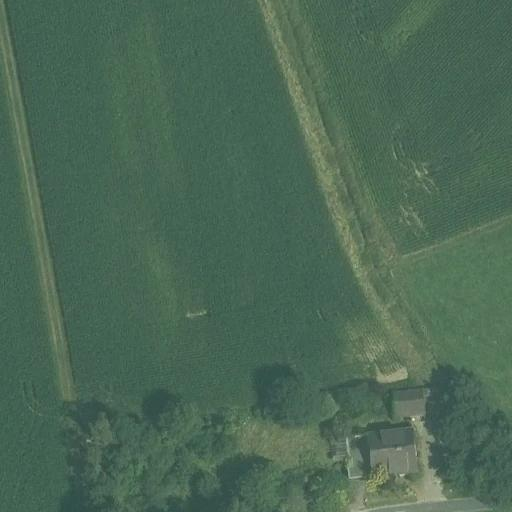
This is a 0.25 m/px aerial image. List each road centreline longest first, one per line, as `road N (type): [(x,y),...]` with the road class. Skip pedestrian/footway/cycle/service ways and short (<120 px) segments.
road 1 (track): [(0,94),(76,511)]
road 2 (unclassified): [(511,487),(375,499),(344,511)]
